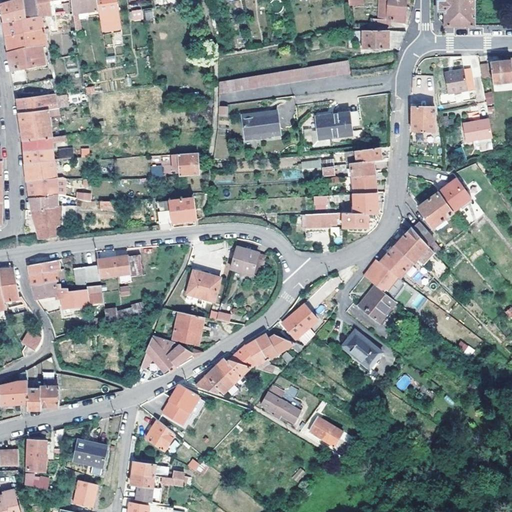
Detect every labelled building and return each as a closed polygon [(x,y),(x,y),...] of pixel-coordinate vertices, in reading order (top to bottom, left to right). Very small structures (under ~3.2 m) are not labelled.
[(29,19),(24,0),(14,0),(11,1),(1,4),(3,22),(29,19)] [(24,0),(29,19),(43,17),(38,0),(24,0)] [(52,8),(49,0),(38,0),(43,17),(53,16),(52,8)] [(98,5),(97,0),(73,0),(75,13),(80,13),(99,11),(98,5)] [(374,19),(373,27),(398,27),(397,21),(405,21),(406,7),(406,0),(381,0),(381,20),(374,19)] [(439,19),(446,26),(476,26),(475,0),(437,0),(438,8),(439,11),(439,19)] [(63,15),(72,14),(71,5),(63,6),(63,8),(63,15)] [(155,23),(152,8),(143,10),(144,25),(155,23)] [(129,10),(130,21),(143,20),(142,9),(129,10)] [(72,14),(63,15),(58,15),(56,16),(59,31),(77,29),(75,13),(72,14)] [(29,19),(3,22),(5,31),(6,36),(46,33),(43,17),(29,19)] [(403,42),(407,31),(365,31),(365,49),(400,48),(403,42)] [(46,33),(6,36),(7,43),(8,51),(43,46),(48,45),(47,42),(46,33)] [(43,46),(8,51),(10,62),(12,71),(46,65),(43,46)] [(220,82),(220,94),(351,72),(349,61),(220,82)] [(495,83),(511,81),(511,61),(493,62),(495,83)] [(488,63),(480,64),(482,79),(490,78),(488,63)] [(468,90),(465,69),(445,72),(448,94),(468,90)] [(57,95),(54,80),(48,80),(51,95),(57,95)] [(23,84),(15,85),(16,92),(24,91),(23,84)] [(495,113),(490,86),(484,87),(489,114),(495,113)] [(68,93),(57,95),(59,107),(70,105),(68,93)] [(51,95),(18,100),(20,113),(49,108),(53,108),(51,95)] [(59,107),(57,95),(51,95),(53,108),(59,107)] [(413,121),(412,132),(436,132),(436,103),(413,102),(413,121)] [(218,106),(219,116),(228,116),(227,106),(218,106)] [(49,108),(20,113),(21,118),(22,125),(51,121),(49,108)] [(278,111),(244,116),(247,140),(281,135),(278,111)] [(351,113),(318,117),(320,128),(321,139),(331,138),(353,136),(351,113)] [(489,138),(484,119),(463,123),(467,143),(489,138)] [(51,121),(22,125),(23,131),(24,139),(67,135),(66,128),(52,129),(51,121)] [(321,139),(320,128),(314,129),(316,145),(332,143),(331,138),(321,139)] [(67,135),(24,139),(25,146),(25,151),(54,150),(53,143),(68,141),(67,135)] [(77,157),(90,156),(89,148),(77,149),(77,157)] [(381,149),(357,151),(358,163),(374,161),(382,161),(381,154),(381,149)] [(54,150),(25,151),(26,161),(40,161),(55,159),(54,150)] [(60,159),(74,157),(73,150),(59,150),(60,159)] [(180,168),(181,176),(200,175),(198,153),(174,154),(175,168),(180,168)] [(40,161),(26,161),(28,176),(29,181),(57,179),(56,171),(55,164),(55,159),(40,161)] [(374,161),(358,163),(351,163),(352,169),(353,176),(376,174),(375,167),(374,161)] [(322,166),(316,167),(316,176),(339,174),(339,165),(334,165),(322,166)] [(154,167),(154,177),(163,177),(162,166),(154,167)] [(377,183),(376,174),(353,176),(355,194),(378,193),(377,183)] [(57,179),(29,181),(30,192),(31,197),(58,194),(57,179)] [(454,213),(473,199),(458,180),(438,194),(454,213)] [(79,198),(92,200),(92,191),(78,192),(79,198)] [(378,193),(355,194),(356,213),(369,214),(378,214),(378,204),(378,193)] [(58,194),(31,197),(32,205),(33,210),(56,208),(58,194)] [(446,220),(454,213),(438,194),(419,208),(433,229),(442,222),(445,225),(448,222),(446,220)] [(348,195),(330,196),(331,204),(348,203),(348,195)] [(315,205),(331,204),(330,196),(315,197),(315,205)] [(158,202),(162,225),(198,220),(196,198),(158,202)] [(114,201),(101,201),(101,209),(115,209),(114,201)] [(76,222),(74,206),(58,207),(62,222),(76,222)] [(56,208),(33,210),(37,223),(41,239),(59,236),(58,226),(62,226),(62,222),(58,207),(56,208)] [(332,227),(332,219),(332,213),(307,215),(308,228),(332,227)] [(369,222),(369,214),(356,213),(343,213),(332,213),(332,219),(343,219),(344,228),(368,228),(369,222)] [(396,246),(417,260),(425,252),(430,247),(413,228),(396,246)] [(235,239),(224,240),(222,248),(233,247),(235,239)] [(390,255),(382,262),(387,266),(401,277),(417,260),(396,246),(390,252),(390,255)] [(264,255),(236,247),(230,268),(259,276),(264,255)] [(441,260),(430,247),(425,252),(436,265),(441,260)] [(142,254),(129,256),(131,273),(145,271),(142,254)] [(129,256),(99,260),(99,265),(101,277),(131,273),(129,256)] [(382,262),(378,259),(370,269),(366,275),(378,285),(385,274),(383,273),(387,266),(382,262)] [(32,271),(32,276),(57,269),(56,260),(31,266),(32,271)] [(447,267),(441,260),(436,265),(432,269),(438,276),(447,267)] [(99,265),(86,267),(88,281),(101,280),(101,277),(99,265)] [(86,267),(75,268),(78,285),(88,284),(88,281),(86,267)] [(34,282),(35,286),(57,279),(57,269),(32,276),(34,282)] [(18,299),(13,270),(7,270),(0,271),(6,311),(10,320),(18,318),(15,310),(29,308),(22,298),(18,299)] [(214,303),(221,279),(194,271),(187,295),(214,303)] [(132,282),(131,273),(121,274),(122,283),(132,282)] [(436,278),(422,292),(429,298),(442,284),(436,278)] [(103,288),(89,290),(69,288),(68,286),(62,287),(61,283),(58,283),(57,279),(35,286),(36,292),(38,299),(56,294),(62,299),(69,298),(71,307),(89,304),(88,296),(103,293),(103,288)] [(393,296),(404,284),(399,279),(388,291),(393,296)] [(398,301),(377,285),(360,305),(380,322),(398,301)] [(130,287),(121,289),(122,296),(131,294),(130,287)] [(411,304),(418,310),(427,299),(420,293),(411,304)] [(69,298),(62,299),(64,308),(71,307),(69,298)] [(159,309),(166,298),(134,306),(136,316),(159,309)] [(319,319),(305,303),(284,321),(298,336),(319,319)] [(107,324),(136,316),(134,306),(119,310),(119,307),(106,310),(107,324)] [(205,317),(174,311),(172,320),(178,321),(175,341),(199,346),(205,317)] [(220,312),(218,320),(232,323),(233,315),(220,312)] [(384,351),(356,330),(343,345),(371,368),(372,367),(384,351)] [(20,343),(26,347),(32,334),(25,331),(20,343)] [(277,332),(276,333),(296,342),(298,341),(277,332)] [(269,358),(294,344),(296,342),(276,333),(270,339),(267,334),(262,336),(257,339),(269,358)] [(36,351),(39,347),(41,343),(42,339),(32,334),(26,347),(36,351)] [(175,343),(154,336),(142,369),(146,370),(150,356),(164,372),(173,363),(164,351),(170,346),(175,343)] [(251,343),(232,358),(251,366),(254,367),(269,358),(257,339),(251,343)] [(456,349),(470,356),(474,348),(460,341),(456,349)] [(305,346),(296,342),(294,344),(293,346),(295,348),(294,348),(299,352),(305,346)] [(195,358),(198,355),(191,351),(181,344),(173,351),(170,346),(164,351),(173,363),(175,366),(185,360),(193,355),(195,358)] [(288,364),(293,359),(287,354),(281,357),(288,364)] [(238,380),(244,386),(248,381),(241,377),(251,366),(232,358),(231,360),(228,357),(223,361),(219,365),(227,375),(226,376),(234,385),(235,383),(238,380)] [(234,385),(226,376),(227,375),(219,365),(207,376),(197,384),(218,392),(220,389),(224,393),(229,388),(237,393),(241,388),(235,383),(234,385)] [(269,366),(260,370),(273,375),(276,370),(269,366)] [(381,374),(372,367),(371,368),(367,373),(376,380),(381,374)] [(20,384),(28,383),(27,371),(19,376),(20,384)] [(396,388),(406,391),(411,377),(400,374),(396,388)] [(41,390),(42,408),(50,407),(59,407),(58,387),(56,387),(55,380),(45,381),(45,382),(42,382),(42,388),(41,388),(41,390)] [(241,388),(244,386),(238,380),(235,383),(241,388)] [(3,406),(29,404),(29,391),(28,383),(20,384),(1,386),(1,392),(3,406)] [(171,401),(191,412),(201,395),(181,385),(179,385),(171,401)] [(295,422),(302,410),(281,399),(284,393),(273,387),(269,394),(267,394),(262,405),(277,413),(275,416),(280,419),(282,416),(295,422)] [(42,408),(41,390),(29,391),(29,404),(30,411),(36,411),(42,410),(42,408)] [(184,424),(191,412),(171,401),(164,413),(184,424)] [(322,438),(336,446),(345,431),(320,417),(310,431),(322,438)] [(174,432),(157,419),(147,437),(165,448),(174,432)] [(62,443),(63,431),(54,430),(53,443),(62,443)] [(352,435),(345,431),(336,446),(343,450),(352,435)] [(75,462),(89,465),(104,468),(108,445),(80,439),(75,462)] [(50,451),(50,443),(41,442),(30,441),(28,473),(42,474),(44,450),(50,451)] [(19,453),(1,454),(2,468),(19,468),(19,453)] [(197,469),(201,463),(194,459),(190,465),(197,469)] [(134,461),(133,472),(156,475),(158,464),(134,461)] [(104,468),(89,465),(87,472),(102,475),(104,468)] [(156,475),(133,472),(132,483),(139,484),(137,498),(153,500),(155,481),(185,485),(186,482),(188,482),(188,479),(175,477),(156,475)] [(27,478),(27,488),(36,489),(36,479),(27,478)] [(100,484),(81,481),(79,497),(98,500),(100,484)] [(0,511),(18,511),(16,492),(4,493),(5,497),(0,497),(0,511)] [(77,511),(96,511),(98,500),(79,497),(77,511)] [(131,501),(129,511),(176,511),(178,509),(166,507),(166,508),(156,508),(155,511),(149,511),(150,504),(131,501)]
